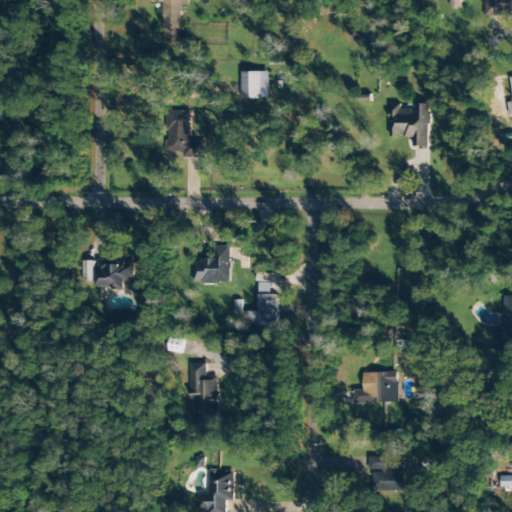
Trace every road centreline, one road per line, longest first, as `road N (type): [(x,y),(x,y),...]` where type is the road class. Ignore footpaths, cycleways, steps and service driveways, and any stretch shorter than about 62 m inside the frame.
road 1 (residential): [(511,177),(452,201),(0,200)]
road 2 (residential): [(309,511),(311,197)]
road 3 (residential): [(125,199),(123,0)]
